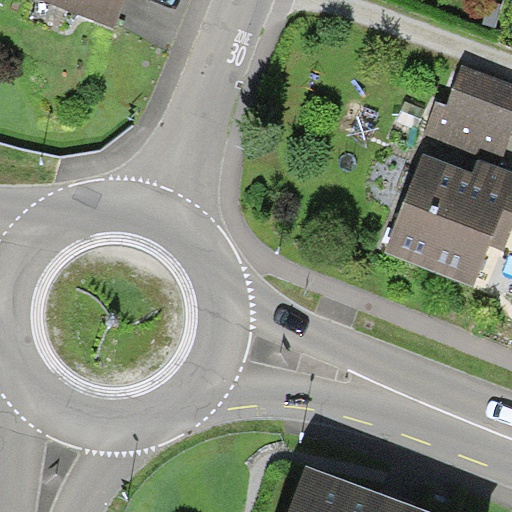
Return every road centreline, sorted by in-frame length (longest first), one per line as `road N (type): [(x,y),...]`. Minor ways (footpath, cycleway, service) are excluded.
road 1 (primary): [(414,398),(327,337),(253,305),(213,276)]
road 2 (residential): [(154,213),(236,0)]
road 3 (primary): [(189,393),(231,387),(414,398)]
road 4 (primary): [(61,218),(16,262),(4,298),(5,329)]
road 5 (primary): [(189,393),(219,339),(213,276)]
road 6 (primary): [(5,329),(19,372),(45,400),(79,418)]
